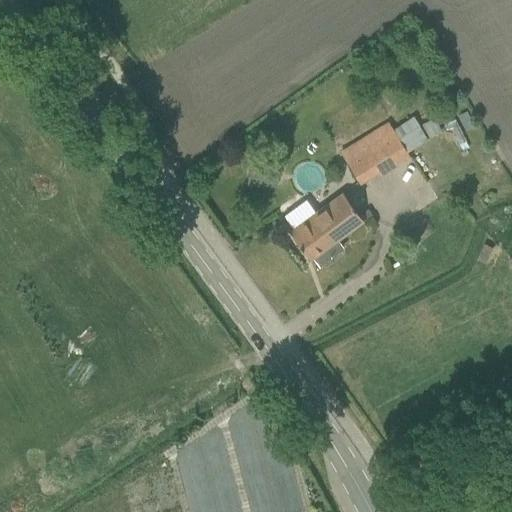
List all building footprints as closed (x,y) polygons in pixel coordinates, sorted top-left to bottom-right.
[(454,116),(470,147),(481,142),(465,110),(454,116)] [(393,126),(407,149),(426,137),(412,115),(393,126)] [(361,138),(339,152),(350,170),(357,181),(359,183),(381,170),(361,138)] [(248,166),(247,185),(262,185),(262,177),(263,167),(248,166)] [(342,192),(290,230),(311,259),(314,256),(320,264),(343,247),(338,239),(363,220),(342,192)]
